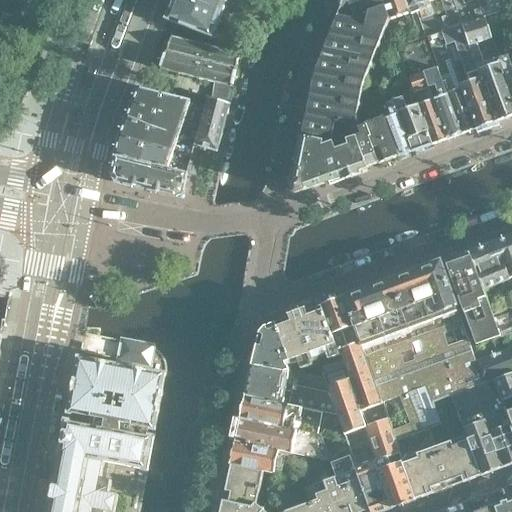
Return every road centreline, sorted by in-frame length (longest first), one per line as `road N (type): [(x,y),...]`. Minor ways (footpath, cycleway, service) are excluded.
road 1 (residential): [(5,511),(21,415),(44,390),(86,202)]
road 2 (residential): [(257,302),(285,300),(511,221)]
road 3 (residential): [(511,132),(270,217)]
road 4 (residential): [(270,217),(305,71),(332,0)]
road 5 (residential): [(257,302),(206,511)]
road 6 (residential): [(86,202),(105,123),(151,0)]
road 7 (residential): [(270,217),(194,222),(86,202)]
